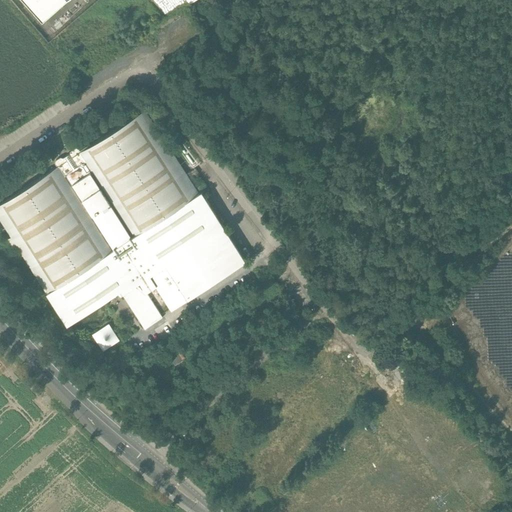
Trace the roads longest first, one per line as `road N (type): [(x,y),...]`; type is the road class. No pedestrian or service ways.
road 1 (tertiary): [(0,325),(136,464),(195,511)]
road 2 (track): [(419,302),(511,222)]
